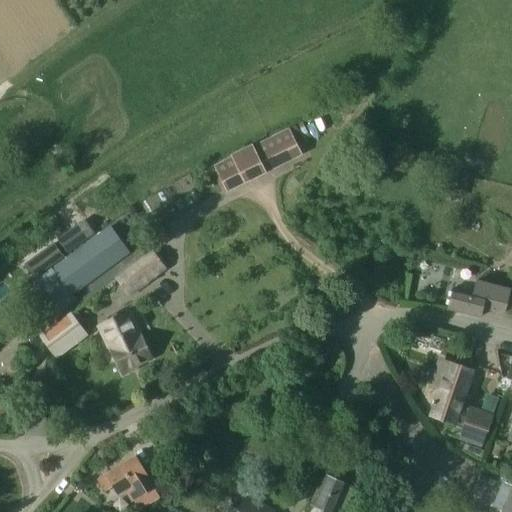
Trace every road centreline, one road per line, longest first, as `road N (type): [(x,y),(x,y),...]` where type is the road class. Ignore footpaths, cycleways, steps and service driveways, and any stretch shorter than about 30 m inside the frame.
road 1 (residential): [(368,325),(307,338),(88,438),(0,448)]
road 2 (residential): [(292,511),(368,325)]
road 3 (residential): [(511,333),(448,318),(368,325)]
road 4 (unknown): [(357,351),(444,461)]
